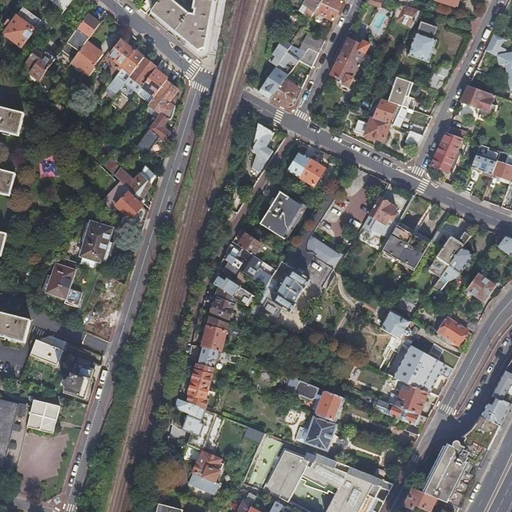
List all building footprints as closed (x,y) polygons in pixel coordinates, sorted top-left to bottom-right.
[(72,0),(71,1),(70,3),(77,8),(83,0),(72,0)] [(146,0),(140,9),(146,14),(154,3),(150,0),(146,0)] [(187,13),(171,0),(159,0),(151,11),(186,41),(186,42),(187,43),(184,46),(202,61),(208,58),(212,34),(208,33),(214,0),(211,0),(195,0),(194,9),(196,9),(195,15),(187,13)] [(305,0),(302,4),(308,8),(303,15),(308,18),(311,15),(311,16),(313,12),(314,13),(322,0),(305,0)] [(322,0),(314,13),(333,22),(343,1),(341,0),(322,0)] [(381,0),(365,0),(364,4),(380,8),(382,0),(381,0)] [(419,11),(403,6),(396,21),(411,28),(419,11)] [(12,22),(8,18),(0,29),(0,32),(21,48),(41,21),(23,8),(12,22)] [(276,13),(274,21),(281,23),(285,11),(281,8),(279,14),(276,13)] [(88,15),(67,43),(79,52),(86,41),(89,37),(100,24),(88,15)] [(415,33),(407,55),(428,62),(436,40),(432,39),(436,27),(421,22),(417,34),(415,33)] [(319,52),(325,40),(308,32),(299,49),(305,52),(308,47),(319,52)] [(502,39),(493,34),(485,50),(495,55),(502,39)] [(347,39),(339,57),(358,66),(363,54),(365,54),(369,45),(362,42),(361,45),(347,39)] [(118,69),(120,70),(135,51),(121,40),(110,54),(116,59),(114,61),(120,66),(118,69)] [(267,62),(275,68),(288,50),(291,45),(289,44),(282,40),(267,62)] [(96,49),(86,41),(79,52),(71,62),(81,69),(96,49)] [(40,43),(24,64),(29,68),(28,70),(29,72),(29,73),(39,81),(52,64),(58,56),(40,43)] [(299,49),(291,45),(288,50),(300,59),(305,52),(299,49)] [(305,52),(300,59),(299,60),(312,67),(319,52),(308,47),(305,52)] [(104,54),(96,49),(81,69),(90,76),(96,67),(95,66),(104,54)] [(266,80),(258,92),(269,99),(284,80),(299,60),(300,59),(288,50),(275,68),(267,79),(266,80)] [(120,70),(107,88),(110,91),(115,95),(126,81),(129,76),(143,58),(144,57),(135,51),(120,70)] [(511,90),(511,52),(503,54),(498,55),(500,65),(505,64),(511,90)] [(339,57),(330,76),(343,82),(342,85),(348,88),(353,79),(360,82),(366,70),(358,66),(339,57)] [(143,58),(129,76),(142,86),(155,70),(156,68),(143,58)] [(436,75),(449,80),(456,66),(449,62),(447,67),(441,64),(436,75)] [(155,70),(142,86),(138,91),(136,94),(149,103),(166,81),(167,79),(155,70)] [(142,86),(129,76),(126,81),(138,91),(142,86)] [(266,80),(267,79),(262,76),(258,83),(253,89),(258,92),(266,80)] [(404,107),(412,83),(396,78),(393,88),(387,86),(382,100),(404,107)] [(284,80),(269,99),(286,107),(298,90),(284,80)] [(166,81),(149,103),(148,105),(159,112),(156,116),(158,117),(161,114),(168,120),(169,120),(171,118),(175,107),(169,103),(178,90),(166,81)] [(495,96),(468,87),(461,102),(477,108),(474,115),(478,116),(477,118),(488,122),(488,120),(492,121),(497,106),(492,104),(495,96)] [(115,95),(110,91),(107,95),(112,99),(115,95)] [(389,124),(404,129),(413,110),(404,107),(382,100),(381,100),(372,118),(389,124)] [(56,102),(50,110),(57,116),(63,107),(56,102)] [(0,131),(18,137),(25,114),(7,110),(8,107),(4,106),(1,105),(0,108),(0,107),(0,131)] [(159,112),(148,105),(144,109),(157,119),(158,117),(156,116),(159,112)] [(168,120),(161,114),(158,117),(157,119),(136,147),(147,155),(160,138),(165,142),(171,134),(163,128),(168,120)] [(372,118),(371,118),(369,124),(358,121),(354,132),(384,141),(389,124),(372,118)] [(251,152),(256,154),(251,168),(259,172),(272,151),(265,146),(274,132),(258,123),(253,143),(255,143),(252,149),(251,152)] [(462,131),(449,127),(446,133),(459,138),(462,131)] [(404,142),(417,148),(422,136),(410,130),(404,142)] [(459,138),(446,133),(431,165),(448,173),(449,170),(452,172),(459,155),(463,156),(469,141),(459,138)] [(471,167),(492,175),(497,161),(477,154),(471,167)] [(291,173),(313,187),(325,168),(303,155),(291,173)] [(108,157),(102,164),(114,176),(120,169),(108,157)] [(492,175),(510,181),(511,175),(511,166),(497,161),(492,175)] [(120,169),(114,176),(122,184),(130,191),(141,202),(155,176),(145,166),(140,173),(133,181),(120,169)] [(0,194),(10,197),(16,174),(0,170),(0,194)] [(458,184),(464,186),(467,179),(461,177),(458,184)] [(462,191),(469,194),(474,182),(467,179),(462,191)] [(142,208),(128,193),(130,191),(122,184),(100,206),(113,215),(119,209),(130,220),(142,208)] [(260,224),(284,240),(305,207),(281,192),(276,200),(274,198),(270,205),(272,206),(260,224)] [(395,207),(378,197),(368,214),(385,224),(388,221),(391,222),(395,214),(392,213),(395,207)] [(325,211),(319,207),(305,230),(311,234),(325,211)] [(88,267),(93,269),(96,261),(105,264),(110,251),(106,250),(108,242),(112,229),(85,220),(79,241),(84,243),(80,256),(82,257),(79,264),(88,267)] [(430,240),(398,221),(382,250),(413,269),(430,240)] [(316,259),(331,268),(340,256),(309,236),(311,234),(305,230),(295,245),(307,252),(311,252),(316,255),(316,259)] [(449,265),(462,246),(470,236),(464,231),(456,241),(450,236),(426,270),(438,279),(445,270),(449,265)] [(245,234),(238,246),(246,251),(260,260),(262,257),(257,254),(256,255),(254,253),(260,244),(245,234)] [(511,255),(511,253),(511,237),(506,235),(499,246),(511,255)] [(260,260),(246,251),(242,252),(230,245),(225,253),(229,256),(226,261),(251,277),(261,261),(260,260)] [(438,279),(433,287),(439,291),(447,280),(456,276),(459,272),(460,272),(473,254),(462,246),(449,265),(445,270),(438,279)] [(309,279),(281,262),(275,270),(270,278),(298,296),(303,288),(304,289),(309,279)] [(45,293),(69,302),(73,291),(69,289),(75,271),(55,264),(51,276),(45,293)] [(479,273),(467,290),(485,302),(497,286),(479,273)] [(51,276),(44,274),(42,278),(45,279),(41,292),(45,293),(51,276)] [(217,277),(213,284),(218,288),(236,299),(245,305),(250,297),(237,288),(238,286),(226,279),(224,282),(217,277)] [(294,303),(298,296),(270,278),(265,286),(248,314),(257,318),(260,311),(275,318),(281,308),(289,313),(295,303),(294,303)] [(227,323),(236,299),(218,288),(212,304),(213,304),(208,316),(227,323)] [(449,314),(474,330),(478,322),(455,307),(449,314)] [(377,322),(376,325),(400,339),(403,334),(405,335),(409,335),(411,332),(409,329),(407,327),(409,322),(390,310),(382,324),(377,322)] [(0,337),(24,343),(30,321),(13,316),(14,314),(10,313),(6,312),(6,315),(0,313),(0,337)] [(208,316),(200,347),(219,352),(227,323),(208,316)] [(468,330),(448,316),(438,330),(443,333),(444,335),(458,345),(463,337),(468,330)] [(468,330),(463,337),(469,341),(472,334),(468,330)] [(61,350),(63,342),(48,336),(35,340),(61,350)] [(434,338),(426,353),(434,357),(445,364),(453,350),(434,338)] [(35,340),(29,356),(56,366),(62,351),(61,350),(35,340)] [(426,353),(424,352),(407,383),(423,390),(433,370),(448,379),(454,369),(445,364),(434,357),(426,353)] [(94,370),(96,364),(78,357),(66,393),(85,399),(91,381),(90,380),(94,370)] [(213,368),(196,363),(191,382),(207,387),(213,368)] [(511,401),(511,374),(505,370),(491,395),(496,398),(503,401),(511,405),(511,401)] [(344,398),(291,376),(286,389),(310,399),(314,398),(316,399),(312,409),(317,412),(315,415),(335,422),(344,398)] [(207,387),(191,382),(188,394),(186,402),(201,408),(207,387)] [(407,383),(405,382),(399,397),(391,394),(387,402),(419,415),(428,392),(423,390),(407,383)] [(419,415),(387,402),(377,398),(373,409),(406,422),(419,427),(423,420),(418,418),(419,415)] [(480,416),(499,426),(501,422),(511,405),(503,401),(496,398),(492,406),(487,403),(480,416)] [(0,468),(9,470),(12,459),(15,450),(16,444),(19,432),(20,426),(23,417),(26,405),(13,402),(13,403),(0,399),(0,468)] [(177,399),(174,408),(194,416),(197,410),(200,411),(198,414),(205,417),(208,411),(201,408),(186,402),(177,399)] [(32,407),(27,427),(53,434),(59,407),(33,400),(32,407)] [(12,459),(9,470),(15,472),(16,472),(27,427),(32,407),(26,405),(23,417),(20,426),(19,432),(16,444),(15,450),(12,459)] [(307,412),(293,407),(292,410),(295,411),(295,412),(305,416),(307,412)] [(211,452),(221,419),(213,416),(203,449),(211,452)] [(294,440),(327,451),(337,425),(312,416),(307,431),(299,428),(294,440)] [(474,476),(468,474),(470,470),(472,466),(478,468),(481,463),(492,440),(499,426),(480,416),(478,420),(475,424),(469,431),(464,436),(462,437),(465,438),(463,442),(459,444),(458,442),(457,441),(455,441),(454,441),(453,442),(452,444),(452,445),(452,447),(446,444),(444,445),(420,492),(436,499),(458,508),(460,505),(474,476)] [(422,428),(419,427),(406,422),(404,430),(418,435),(422,428)] [(265,433),(248,427),(237,452),(252,459),(265,433)] [(284,449),(259,492),(285,502),(288,504),(302,480),(305,482),(304,486),(314,489),(327,494),(328,493),(327,493),(328,491),(335,494),(326,511),(366,511),(374,498),(375,495),(367,491),(367,490),(367,488),(366,487),(365,486),(366,482),(389,491),(393,484),(314,453),(313,455),(307,453),(305,457),(284,449)] [(213,482),(214,482),(222,465),(219,463),(220,461),(202,452),(197,463),(196,462),(191,472),(192,473),(213,482)] [(15,472),(9,470),(6,483),(12,485),(15,472)] [(192,473),(188,483),(209,492),(213,482),(192,473)] [(383,503),(389,491),(366,482),(365,486),(366,487),(367,488),(367,490),(367,491),(375,495),(374,498),(383,503)] [(413,489),(404,506),(413,509),(415,505),(430,511),(436,499),(420,492),(413,489)] [(252,507),(256,498),(248,494),(244,502),(252,507)] [(237,511),(248,511),(250,509),(252,507),(244,502),(243,502),(237,511)] [(279,511),(282,506),(274,503),(271,508),(269,511),(279,511)]
